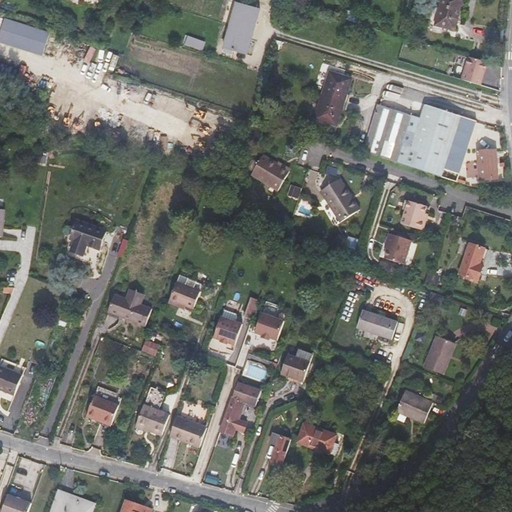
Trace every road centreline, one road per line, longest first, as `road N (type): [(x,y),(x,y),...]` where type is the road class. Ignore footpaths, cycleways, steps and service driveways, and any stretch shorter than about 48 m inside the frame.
road 1 (residential): [(266,511),(0,440)]
road 2 (residential): [(328,511),(421,466),(511,337)]
road 3 (unknown): [(511,93),(278,30)]
road 4 (residential): [(308,147),(511,212)]
road 5 (unknown): [(51,454),(110,262)]
road 6 (unknown): [(195,491),(253,338)]
